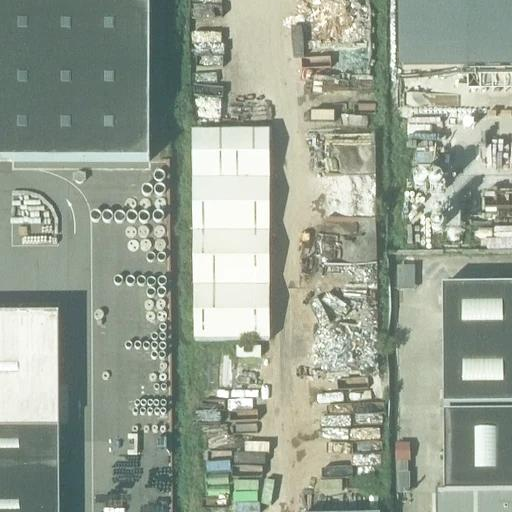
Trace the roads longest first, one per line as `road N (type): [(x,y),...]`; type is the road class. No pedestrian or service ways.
road 1 (unknown): [(0,415),(49,411),(79,424),(89,453),(89,511)]
road 2 (unknown): [(289,0),(291,167)]
